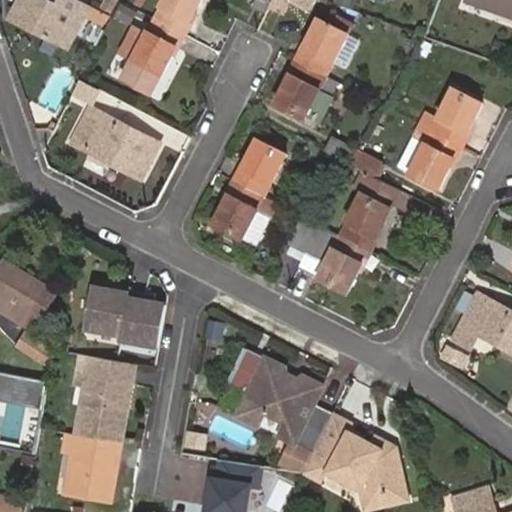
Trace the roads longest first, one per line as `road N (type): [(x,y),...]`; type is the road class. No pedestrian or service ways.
road 1 (residential): [(160,236),(36,177),(0,76)]
road 2 (residential): [(409,361),(197,257)]
road 3 (residential): [(197,257),(155,483)]
road 4 (residential): [(409,361),(511,159)]
road 5 (residential): [(160,236),(258,47)]
road 6 (residential): [(511,441),(409,361)]
